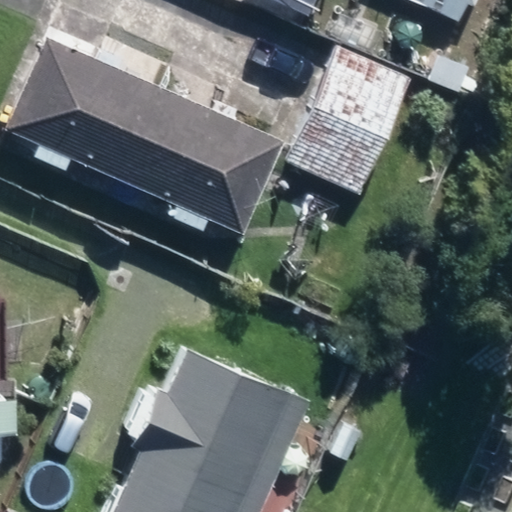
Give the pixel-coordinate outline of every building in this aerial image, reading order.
[(415,0),(457,18),(464,0),(415,0)] [(42,29),(2,119),(241,224),(281,135),(42,29)] [(360,189),(411,72),(339,41),(288,158),(360,189)] [(253,511),(306,394),(181,339),(162,380),(150,375),(123,434),(135,440),(103,511),(253,511)] [(0,425),(10,426),(11,386),(0,385),(0,425)]
